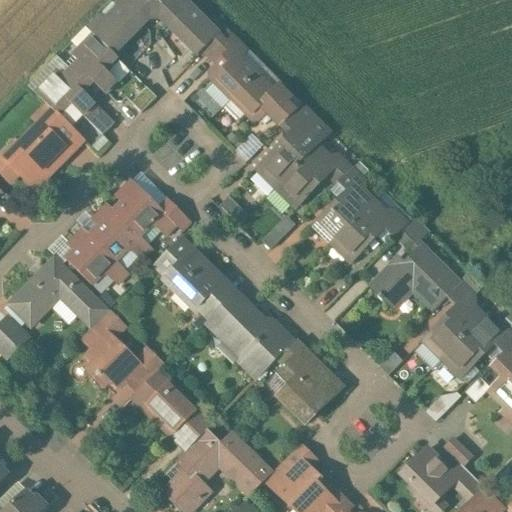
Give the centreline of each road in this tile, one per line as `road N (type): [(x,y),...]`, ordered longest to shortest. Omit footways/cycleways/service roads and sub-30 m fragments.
road 1 (residential): [(191,207),(374,382)]
road 2 (residential): [(374,382),(403,409),(403,438),(358,475),(329,459),(331,429)]
road 3 (residential): [(0,268),(34,232),(59,231),(77,211),(78,189),(124,143)]
road 4 (residential): [(124,143),(159,113),(186,119),(220,158),(214,182),(191,207)]
road 5 (residential): [(112,511),(0,398)]
